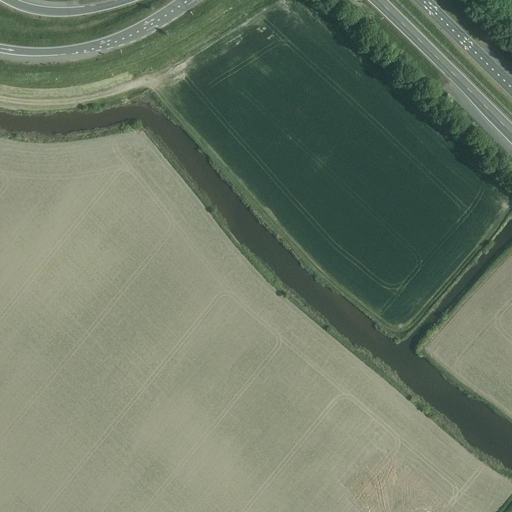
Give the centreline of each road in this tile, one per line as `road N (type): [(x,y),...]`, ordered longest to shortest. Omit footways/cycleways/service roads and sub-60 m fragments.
road 1 (motorway): [(0,50),(44,54),(106,44),(186,0)]
road 2 (trunk): [(377,0),(511,133)]
road 3 (track): [(0,97),(90,98),(164,70)]
road 4 (motorway): [(131,0),(49,13),(2,0)]
road 5 (trunk): [(511,89),(420,0)]
